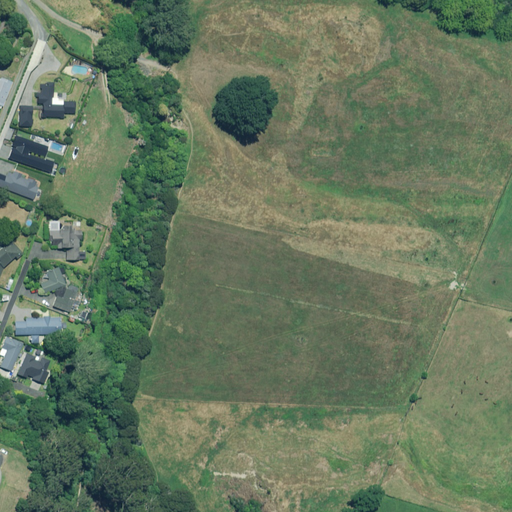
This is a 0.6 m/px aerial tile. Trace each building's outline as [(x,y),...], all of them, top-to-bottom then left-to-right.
[(2,107),(12,83),(0,78),(0,109),(1,107),(2,107)] [(42,104),(42,117),(63,118),(63,113),(75,113),(75,102),(63,101),(62,105),(51,105),(51,98),(53,98),(54,83),(47,82),(47,86),(45,85),(45,84),(40,84),(40,89),(41,89),(41,93),(35,93),(35,97),(37,97),(37,104),(42,104)] [(19,106),(19,127),(32,127),(32,124),(33,124),(33,119),(32,119),(32,106),(19,106)] [(12,148),(8,158),(50,173),(54,162),(45,159),(45,160),(27,154),(28,152),(44,157),(48,147),(15,136),(12,146),(16,147),(15,149),(12,148)] [(0,174),(0,186),(33,200),(38,188),(35,187),(37,182),(27,179),(27,180),(21,178),(22,175),(13,171),(12,174),(7,172),(6,176),(0,174)] [(66,249),(66,260),(78,260),(78,240),(80,240),(80,230),(69,230),(69,226),(60,226),(60,230),(59,230),(59,221),(48,221),(48,243),(50,243),(50,247),(60,247),(60,249),(66,249)] [(0,249),(0,276),(4,267),(14,258),(16,260),(22,255),(7,238),(0,244),(3,247),(0,249)] [(39,284),(43,294),(65,286),(58,267),(45,272),(48,280),(39,284)] [(56,297),(52,306),(69,313),(77,293),(66,289),(62,299),(56,297)] [(14,322),(15,336),(61,334),(60,317),(25,318),(25,322),(14,322)] [(23,344),(6,337),(1,349),(7,351),(1,367),(12,372),(23,344)] [(36,357),(26,353),(17,376),(23,378),(24,375),(41,382),(49,362),(42,359),(40,363),(35,361),(36,357)]
